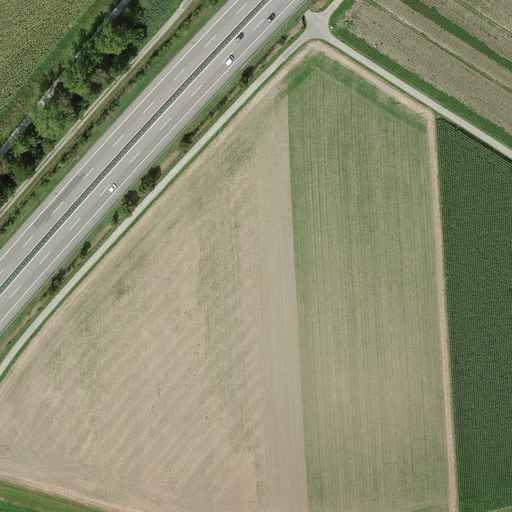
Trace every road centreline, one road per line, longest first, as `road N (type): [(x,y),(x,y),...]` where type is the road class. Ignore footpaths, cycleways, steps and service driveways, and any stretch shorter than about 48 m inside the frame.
road 1 (track): [(0,372),(71,284),(340,0)]
road 2 (motorway): [(0,310),(283,0)]
road 3 (motorway): [(250,0),(0,274)]
road 4 (track): [(190,0),(0,215)]
road 5 (track): [(293,0),(333,40),(511,153)]
road 6 (track): [(126,0),(0,153)]
